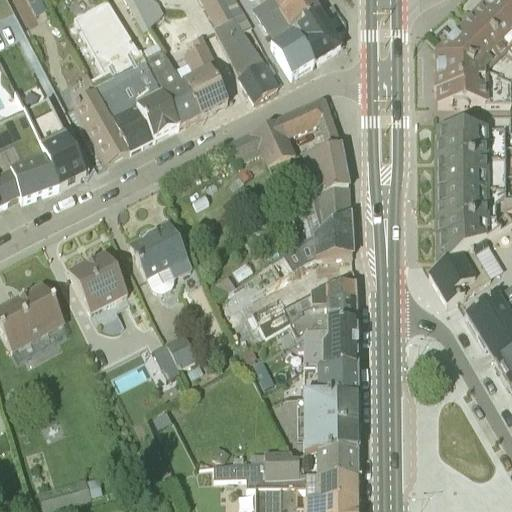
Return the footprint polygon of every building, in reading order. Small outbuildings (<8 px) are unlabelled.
[(18,0),(29,30),(51,19),(39,0),(25,0),(24,0),(23,0),(18,0)] [(147,35),(129,0),(123,0),(121,1),(141,38),(147,35)] [(129,0),(147,35),(149,31),(160,19),(154,6),(147,0),(129,0)] [(194,0),(214,34),(213,35),(253,109),(276,94),(263,70),(242,38),(250,32),(232,0),(194,0)] [(249,18),(289,84),(311,70),(268,0),(251,0),(258,11),(249,18)] [(268,0),(290,35),(316,18),(306,1),(307,0),(268,0)] [(511,0),(498,0),(494,4),(511,23),(511,0)] [(509,93),(511,89),(511,23),(494,4),(441,56),(442,57),(509,93)] [(129,159),(141,152),(177,134),(139,58),(137,59),(105,8),(73,26),(102,80),(90,87),(129,159)] [(338,54),(316,18),(290,35),(311,70),(338,54)] [(214,72),(201,42),(190,47),(190,48),(193,55),(182,61),(186,69),(173,76),(199,123),(226,110),(208,75),(214,72)] [(139,58),(177,134),(199,123),(157,48),(139,58)] [(436,114),(508,114),(509,108),(509,93),(442,58),(436,71),(434,71),(436,113),(436,114)] [(84,78),(80,81),(89,99),(72,109),(106,170),(127,158),(129,159),(84,78)] [(85,181),(46,105),(21,116),(58,194),(85,181)] [(224,165),(228,175),(230,178),(238,174),(237,171),(258,160),(265,174),(294,163),(287,146),(316,132),(318,132),(326,154),(301,160),(306,187),(300,188),(303,203),(346,195),(338,152),(321,107),(228,151),(233,161),(224,165)] [(0,212),(18,204),(20,208),(25,206),(58,194),(21,116),(0,125),(0,158),(13,152),(22,175),(0,182),(0,212)] [(509,137),(509,121),(487,121),(485,136),(469,137),(469,135),(449,134),(449,136),(436,136),(436,199),(504,198),(502,138),(509,137)] [(297,184),(294,168),(271,177),(277,191),(297,184)] [(348,220),(346,195),(296,205),(306,248),(348,220)] [(436,199),(436,244),(437,275),(487,243),(510,228),(503,218),(494,229),(494,212),(503,203),(504,198),(436,199)] [(270,271),(278,285),(312,266),(313,268),(350,262),(348,220),(306,248),(270,271)] [(191,277),(166,228),(142,240),(144,244),(127,252),(144,288),(146,287),(150,296),(156,300),(161,300),(169,296),(171,293),(173,286),(191,277)] [(427,282),(446,313),(488,287),(474,261),(487,253),(483,246),(427,282)] [(125,302),(102,259),(66,278),(89,321),(125,302)] [(230,280),(210,288),(215,300),(235,292),(230,280)] [(257,332),(264,345),(302,323),(300,318),(308,315),(325,315),(325,308),(353,307),(352,281),(281,316),(282,319),(257,332)] [(63,331),(40,290),(0,311),(0,340),(11,360),(63,331)] [(511,291),(463,322),(484,356),(511,339),(511,291)] [(282,319),(275,305),(250,317),(257,332),(282,319)] [(295,346),(302,342),(301,376),(354,373),(353,331),(353,307),(325,308),(325,315),(308,315),(300,318),(302,323),(288,331),(295,346)] [(165,382),(196,370),(185,341),(154,352),(165,382)] [(511,360),(493,371),(511,403),(511,360)] [(354,402),(354,373),(301,376),(301,403),(354,402)] [(287,402),(281,389),(258,400),(264,413),(287,402)] [(295,413),(296,449),(350,448),(354,444),(354,402),(301,403),(301,413),(295,413)] [(0,455),(9,451),(4,438),(0,439),(0,455)] [(215,453),(209,464),(222,471),(228,460),(215,453)] [(303,485),(355,485),(355,460),(314,460),(297,467),(290,468),(286,460),(248,461),(248,470),(263,469),(263,489),(303,485)] [(303,509),(355,510),(355,485),(303,485),(263,489),(263,469),(248,470),(212,473),(212,487),(245,488),(245,498),(303,498),(303,509)] [(38,498),(41,511),(67,511),(90,505),(89,502),(101,498),(96,484),(85,487),(84,484),(74,487),(74,489),(38,498)] [(355,511),(355,510),(303,509),(303,498),(253,498),(253,511),(355,511)]
